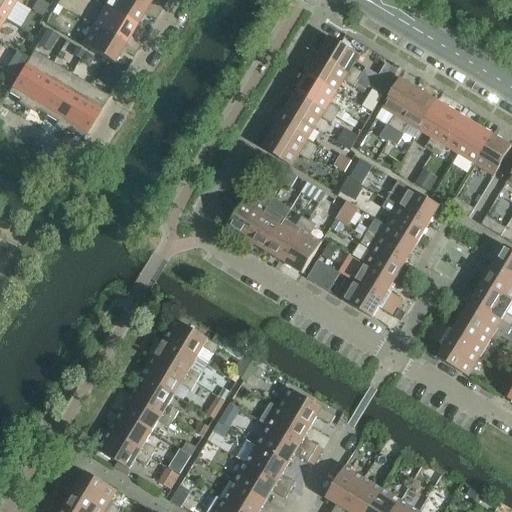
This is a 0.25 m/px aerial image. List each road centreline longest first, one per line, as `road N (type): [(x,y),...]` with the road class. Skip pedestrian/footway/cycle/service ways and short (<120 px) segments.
road 1 (residential): [(511,424),(202,242),(204,208),(333,0)]
road 2 (residential): [(177,0),(82,163),(0,114)]
road 3 (residential): [(511,88),(366,0)]
